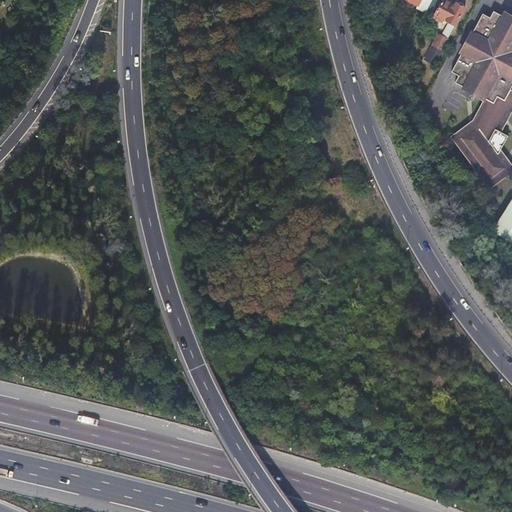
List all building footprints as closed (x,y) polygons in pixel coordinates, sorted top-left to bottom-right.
[(409,0),(421,6),(420,9),(427,12),(433,0),(409,0)] [(457,25),(467,7),(454,0),(444,0),(442,5),(438,3),(431,18),(441,23),(443,18),(457,25)] [(511,15),(504,11),(502,17),(511,22),(511,15)] [(457,85),(466,89),(485,99),(489,101),(477,124),(458,139),(492,184),(511,169),(500,155),(509,137),(499,131),(511,106),(511,94),(511,91),(511,22),(502,17),(494,13),(491,19),(484,15),(480,23),(456,66),(452,74),(460,78),(457,85)] [(447,61),(456,66),(480,23),(471,17),(447,61)] [(427,62),(436,67),(449,40),(439,35),(427,62)] [(485,99),(466,89),(464,93),(483,103),(485,99)]
